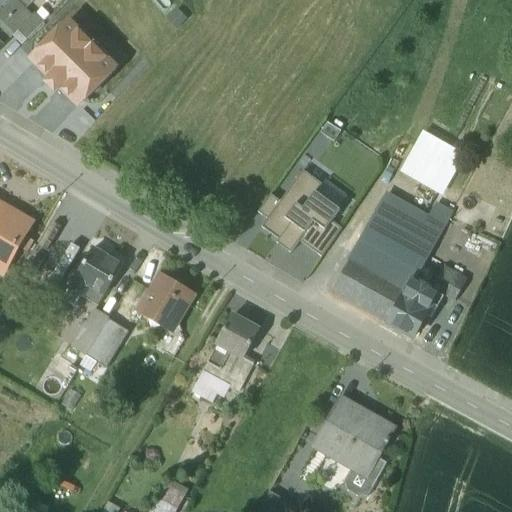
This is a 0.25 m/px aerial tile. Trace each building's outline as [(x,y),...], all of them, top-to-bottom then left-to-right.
[(0,0),(0,8),(2,10),(12,0),(0,0)] [(13,0),(12,0),(2,10),(11,18),(5,24),(15,34),(33,16),(24,7),(22,8),(13,0)] [(13,0),(22,8),(24,7),(34,0),(13,0)] [(78,106),(115,69),(103,57),(107,54),(84,32),(80,35),(69,23),(32,61),(50,79),(46,82),(56,92),(60,88),(78,106)] [(0,49),(2,47),(2,46),(15,34),(5,24),(0,28),(0,49)] [(445,189),(469,147),(426,123),(402,166),(445,189)] [(268,218),(261,227),(279,240),(277,244),(291,254),(300,241),(322,257),(341,229),(331,224),(338,212),(324,201),(328,191),(301,173),(279,202),(268,218)] [(259,212),(268,218),(279,202),(271,196),(259,212)] [(428,218),(401,204),(387,196),(374,218),(415,240),(428,218)] [(511,200),(502,196),(488,226),(501,232),(511,207),(511,200)] [(30,222),(0,204),(0,272),(0,273),(30,222)] [(428,218),(415,240),(431,249),(450,216),(434,208),(428,218)] [(415,240),(374,218),(365,235),(407,259),(421,267),(431,249),(415,240)] [(407,259),(365,235),(351,259),(394,282),(407,259)] [(109,259),(93,249),(69,289),(98,307),(122,267),(117,264),(119,262),(110,257),(109,259)] [(394,282),(351,259),(332,292),(388,323),(404,296),(405,296),(409,290),(403,287),(394,282)] [(421,267),(407,259),(394,282),(403,287),(406,282),(412,285),(421,267)] [(451,271),(443,267),(439,275),(447,279),(451,271)] [(447,279),(439,275),(432,288),(455,301),(466,280),(451,271),(447,279)] [(194,296),(160,276),(138,311),(149,318),(162,326),(172,332),(194,296)] [(412,285),(406,282),(403,287),(409,290),(412,285)] [(388,323),(388,324),(413,338),(436,296),(426,290),(418,303),(405,296),(404,296),(388,323)] [(94,311),(72,347),(86,356),(107,323),(108,320),(94,311)] [(259,329),(232,315),(216,344),(216,345),(207,361),(209,362),(221,369),(230,352),(242,359),(243,358),(259,329)] [(162,326),(149,318),(152,328),(162,326)] [(242,359),(230,352),(221,369),(243,381),(244,382),(254,364),(243,358),(242,359)] [(221,369),(209,362),(203,372),(237,392),(243,381),(221,369)] [(394,430),(340,399),(313,445),(367,476),(387,443),(388,443),(391,439),(390,438),(394,430)] [(165,479),(152,511),(176,511),(187,487),(165,479)] [(296,511),(298,508),(269,491),(257,511),(296,511)]
